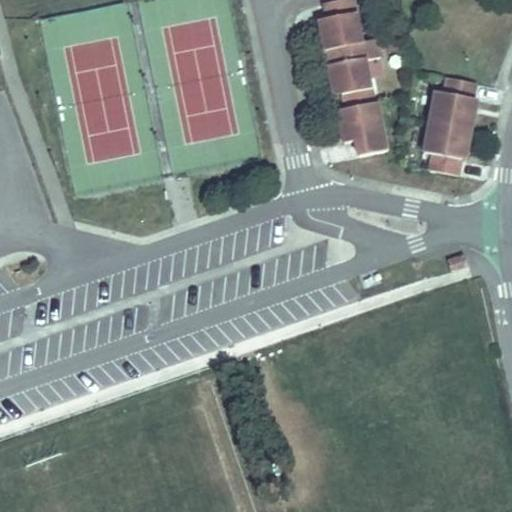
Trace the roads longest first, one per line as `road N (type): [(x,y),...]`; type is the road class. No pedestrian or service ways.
road 1 (residential): [(0,388),(380,255)]
road 2 (residential): [(82,264),(302,194)]
road 3 (residential): [(302,194),(345,189),(510,227)]
road 4 (residential): [(268,22),(302,194)]
road 5 (residential): [(380,255),(510,227)]
